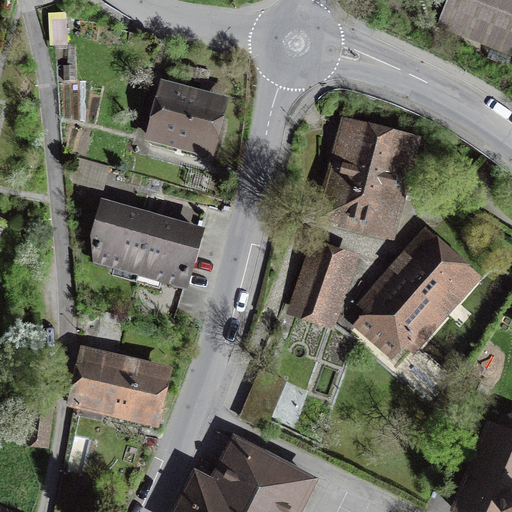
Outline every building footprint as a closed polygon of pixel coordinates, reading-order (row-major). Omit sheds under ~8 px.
[(511,0),(448,0),(439,24),(511,53),(511,0)] [(64,22),(47,22),(48,53),(65,53),(64,22)] [(161,39),(129,32),(122,62),(154,69),(161,39)] [(200,99),(164,89),(158,112),(155,111),(150,130),(153,131),(150,139),(158,141),(160,133),(210,147),(221,104),(219,104),(223,89),(204,84),(200,99)] [(404,135),(352,123),(331,212),(383,224),(404,135)] [(108,167),(75,158),(70,177),(103,186),(108,167)] [(96,261),(137,272),(152,219),(103,206),(93,236),(96,261)] [(199,233),(152,219),(137,272),(156,277),(184,285),(199,233)] [(472,281),(429,243),(359,322),(394,353),(409,337),(417,344),(472,281)] [(346,260),(318,250),(298,310),(327,319),(346,260)] [(184,285),(156,277),(148,305),(176,313),(184,285)] [(117,364),(87,357),(77,400),(109,408),(108,409),(151,419),(162,373),(118,363),(117,364)] [(288,385),(260,372),(241,413),(269,426),(288,385)] [(52,412),(38,411),(35,440),(49,441),(52,412)] [(511,511),(511,417),(510,418),(508,418),(505,419),(503,421),(501,423),(499,425),(498,427),(492,424),(455,511),(458,511),(511,511)] [(295,511),(312,481),(235,441),(212,485),(196,477),(178,511),(295,511)]
